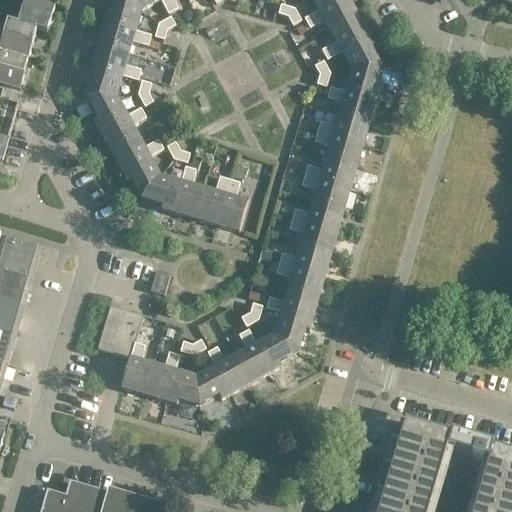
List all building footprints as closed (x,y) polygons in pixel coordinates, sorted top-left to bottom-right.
[(55,7),(31,0),(11,0),(10,4),(23,8),(18,27),(47,36),(55,7)] [(141,12),(125,0),(117,0),(113,16),(108,14),(105,24),(135,33),(141,12)] [(160,2),(159,0),(125,0),(141,12),(160,2)] [(159,0),(160,2),(168,16),(178,11),(171,0),(159,0)] [(357,19),(346,0),(343,0),(319,13),(305,21),(310,30),(324,23),(330,34),(357,19)] [(311,0),(319,13),(343,0),(311,0)] [(281,8),(278,17),(288,20),(294,12),(281,8)] [(301,23),(294,12),(288,20),(293,28),(301,23)] [(369,40),(357,19),(330,34),(336,45),(322,52),(327,63),(342,55),(369,40)] [(171,20),(159,26),(167,33),(175,28),(171,20)] [(0,43),(0,53),(28,61),(32,48),(42,51),(47,36),(18,27),(8,24),(1,44),(0,43)] [(151,38),(135,33),(105,24),(99,47),(129,56),(132,44),(148,48),(151,38)] [(167,33),(159,26),(155,40),(164,42),(167,33)] [(373,49),(369,40),(342,55),(352,74),(378,71),(378,68),(370,51),(373,49)] [(150,43),(148,51),(157,53),(160,46),(150,43)] [(129,56),(99,47),(92,70),(122,79),(138,83),(141,73),(125,68),(129,56)] [(28,61),(0,53),(0,85),(19,91),(28,61)] [(323,64),(315,69),(320,77),(330,77),(323,64)] [(122,79),(92,70),(89,80),(94,82),(89,99),(89,102),(116,100),(122,79)] [(379,74),(378,71),(352,74),(346,95),(376,103),(379,94),(374,92),(379,74)] [(326,90),(330,77),(320,77),(317,88),(326,90)] [(142,84),(138,98),(148,96),(151,87),(142,84)] [(343,105),(339,117),(369,126),(376,103),(346,95),(330,90),(327,101),(343,105)] [(153,105),(148,96),(138,98),(144,110),(153,105)] [(126,119),(116,100),(89,102),(89,107),(98,123),(93,125),(99,135),(126,119)] [(141,111),(126,119),(99,135),(110,155),(138,140),(132,129),(146,121),(141,111)] [(369,126),(339,117),(336,129),(320,125),(317,135),(363,148),(369,126)] [(363,148),(317,135),(314,145),(330,149),(327,161),(356,170),(363,148)] [(143,151),(138,140),(110,155),(121,176),(149,161),(163,153),(158,143),(143,151)] [(180,154),(175,146),(167,150),(173,162),(180,154)] [(190,157),(180,154),(173,162),(187,166),(190,157)] [(160,179),(149,161),(121,176),(127,186),(131,183),(140,199),(143,201),(160,179)] [(356,170),(327,161),(323,173),(307,169),(304,179),(350,192),(356,170)] [(296,168),(293,176),(304,178),(306,171),(296,168)] [(237,169),(234,181),(243,183),(246,172),(237,169)] [(185,170),(180,186),(172,216),(194,222),(203,192),(191,189),(196,173),(185,170)] [(180,186),(160,179),(143,201),(145,202),(163,207),(161,212),(172,216),(180,186)] [(350,192),(304,179),(301,189),(317,193),(314,205),(344,214),(350,192)] [(215,196),(203,192),(194,222),(216,229),(229,183),(219,180),(215,196)] [(240,186),(229,183),(216,229),(239,235),(248,205),(235,201),(240,186)] [(344,214),(314,205),(310,217),(295,213),(292,223),(337,236),(344,214)] [(337,236),(292,223),(289,233),(304,237),(301,249),(331,258),(337,236)] [(269,234),(268,240),(279,243),(281,237),(269,234)] [(0,269),(32,279),(40,250),(0,238),(0,269)] [(331,258),(301,249),(297,261),(282,256),(279,267),(325,280),(331,258)] [(273,254),(270,264),(279,267),(282,256),(273,254)] [(325,280),(279,267),(276,277),(291,282),(288,293),(318,302),(325,280)] [(0,301),(24,308),(32,279),(0,269),(0,301)] [(170,277),(156,273),(152,287),(150,294),(164,298),(170,277)] [(318,302),(288,293),(284,305),(269,301),(266,311),(281,316),(312,324),(318,302)] [(0,332),(15,337),(24,308),(0,301),(0,332)] [(262,310),(253,307),(250,316),(258,323),(262,310)] [(110,309),(104,330),(115,334),(121,312),(110,309)] [(132,315),(121,312),(115,334),(126,337),(132,315)] [(143,318),(132,315),(126,337),(137,340),(143,318)] [(258,323),(250,316),(241,321),(246,330),(258,323)] [(312,324),(281,316),(275,337),(296,354),(299,351),(303,334),(309,335),(312,324)] [(115,334),(104,330),(97,352),(109,355),(115,334)] [(0,363),(7,366),(15,337),(0,332),(0,363)] [(246,352),(235,358),(251,386),(272,375),(256,347),(248,333),(239,338),(246,352)] [(126,337),(115,334),(109,355),(120,358),(126,337)] [(137,340),(126,337),(120,358),(129,361),(134,345),(135,346),(137,340)] [(296,354),(275,337),(256,347),(272,375),(281,370),(278,365),(294,356),(296,354)] [(205,352),(201,343),(192,348),(193,358),(205,352)] [(134,345),(129,361),(121,392),(144,398),(153,368),(141,364),(145,348),(135,346),(134,345)] [(192,348),(183,345),(180,354),(193,358),(192,348)] [(207,355),(215,370),(230,398),(251,386),(235,358),(224,364),(217,350),(207,355)] [(164,371),(153,368),(144,398),(166,405),(175,374),(180,358),(169,355),(164,371)] [(230,398),(215,370),(196,380),(199,407),(202,406),(218,398),(221,403),(230,398)] [(196,380),(175,374),(166,405),(177,408),(178,403),(195,408),(199,407),(196,380)] [(511,511),(511,458),(493,452),(493,449),(452,437),(451,440),(405,426),(379,511),(511,511)] [(102,511),(105,503),(67,491),(63,506),(44,500),(40,511),(151,511),(123,504),(120,511),(102,511)]
